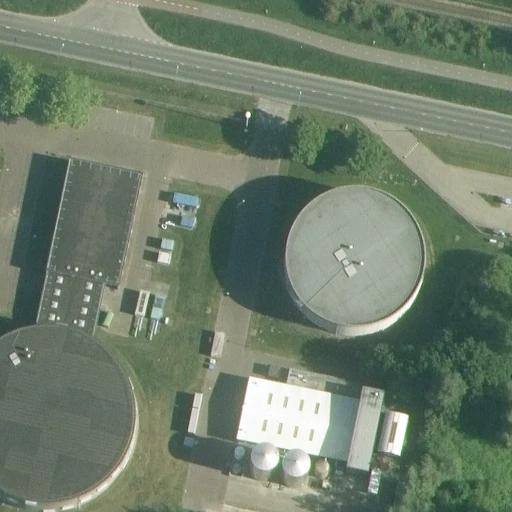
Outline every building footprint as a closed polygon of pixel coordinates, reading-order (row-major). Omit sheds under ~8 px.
[(118,291),(126,253),(142,179),(68,164),(45,276),(36,319),(33,335),(25,336),(20,337),(14,339),(11,340),(8,342),(3,344),(0,345),(0,500),(0,501),(5,504),(8,505),(11,507),(14,508),(19,509),(23,510),(27,511),(30,511),(57,511),(60,511),(64,511),(66,510),(70,509),(74,508),(78,507),(82,505),(87,503),(90,501),(94,498),(96,497),(98,495),(102,492),(108,487),(113,482),(117,476),(121,469),(125,463),(128,456),(131,449),(132,441),(134,434),(134,426),(134,419),(133,413),(133,411),(133,408),(132,404),(131,399),(129,395),(128,391),(127,389),(126,387),(125,384),(124,381),(122,379),(119,374),(116,369),(111,364),(107,360),(106,358),(103,356),(101,354),(98,352),(96,350),(94,349),(92,348),(96,330),(104,289),(118,291)] [(423,274),(424,268),(423,262),(423,256),(421,250),(419,244),(417,238),(414,233),(411,228),(407,223),(403,218),(399,214),(394,210),(389,207),(383,204),(378,202),(372,200),(366,199),(360,198),(353,198),(347,198),(341,199),(335,200),(329,202),(324,204),(318,207),(313,210),(308,214),(304,218),(300,223),(296,227),(293,233),(290,238),(287,244),(286,250),(284,256),(283,262),(283,268),(283,274),(284,280),(286,286),(287,292),(290,297),(293,303),(296,308),(300,313),(304,317),(308,321),(313,325),(318,328),(324,331),(329,334),(335,335),(341,337),(347,338),(353,338),(360,338),(366,337),(372,335),(377,334),(383,331),(389,328),(394,325),(399,321),(403,317),(407,313),(411,308),(414,303),(417,297),(420,292),(421,286),(423,280),(423,274)] [(268,379),(277,381),(280,371),(270,369),(268,379)] [(235,443),(347,466),(345,476),(366,480),(383,400),(364,396),(365,388),(289,372),(285,390),(248,382),(235,443)] [(194,437),(201,399),(195,398),(187,436),(194,437)] [(241,480),(248,451),(234,448),(228,478),(241,480)] [(248,466),(248,469),(248,471),(249,474),(250,476),(252,478),(254,480),(256,481),(258,482),(261,483),(263,483),(266,482),(268,481),(271,480),(273,478),(274,476),(275,474),(276,471),(276,469),(276,466),(275,464),(274,461),(273,459),(271,457),(268,456),(266,455),(263,455),(261,455),(258,455),(256,456),(254,457),(252,459),(250,461),(249,464),(248,466)] [(280,473),(280,475),(280,478),(280,480),(282,483),(283,485),(285,486),(287,488),(290,489),(292,489),(295,489),(297,489),(300,488),(302,486),(304,485),(306,483),(307,480),(307,478),(308,475),(308,473),(307,470),(306,468),(304,466),(302,464),(300,463),(297,462),(295,461),(292,461),(290,462),(287,463),(285,464),(283,466),(282,468),(280,470),(280,473)] [(235,492),(258,496),(260,487),(237,482),(235,492)]
